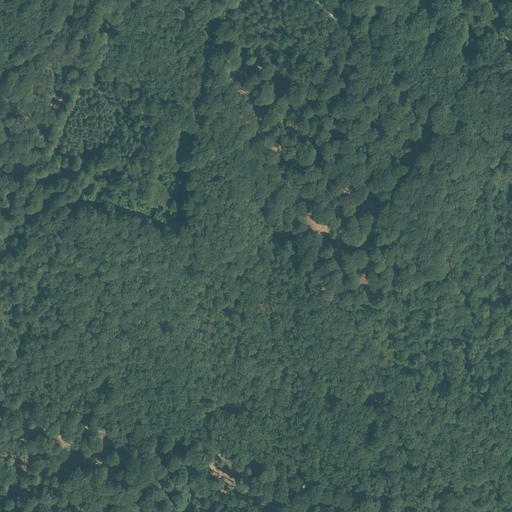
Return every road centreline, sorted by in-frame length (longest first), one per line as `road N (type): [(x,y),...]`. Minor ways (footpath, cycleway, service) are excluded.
road 1 (track): [(414,511),(0,399)]
road 2 (track): [(0,222),(107,0)]
